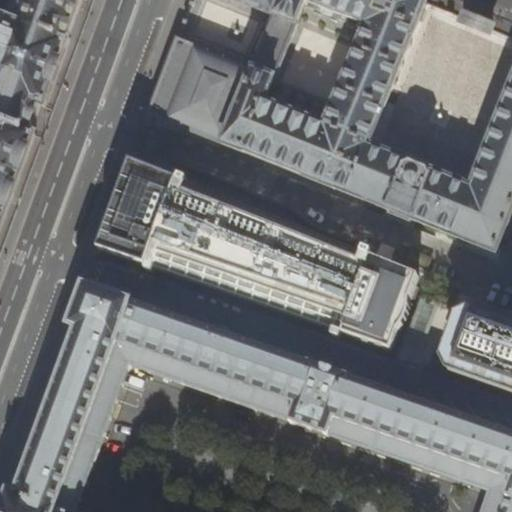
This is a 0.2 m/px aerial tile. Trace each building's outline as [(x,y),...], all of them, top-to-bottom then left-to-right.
[(0,0),(0,232),(7,214),(34,141),(36,135),(29,133),(34,120),(39,107),(46,109),(84,0),(0,0)] [(179,40),(150,116),(496,255),(511,214),(511,85),(472,188),(416,165),(369,146),(426,3),(428,0),(426,0),(232,0),(274,16),(252,70),(179,40)] [(208,20),(205,26),(220,32),(231,6),(216,0),(192,0),(188,12),(208,20)] [(100,252),(390,351),(398,331),(402,327),(406,323),(407,320),(409,316),(409,313),(410,309),(410,305),(409,303),(418,278),(177,181),(177,179),(132,164),(100,252)] [(511,511),(511,435),(87,288),(83,297),(80,307),(71,330),(78,333),(18,497),(10,495),(10,496),(3,511),(511,511)] [(511,327),(471,313),(460,319),(446,359),(451,371),(511,391),(511,327)]
